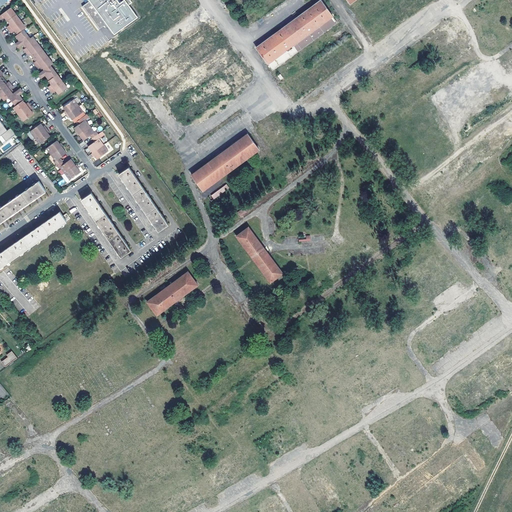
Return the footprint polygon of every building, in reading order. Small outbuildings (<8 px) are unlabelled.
[(137,17),(125,0),(89,0),(82,6),(99,29),(107,24),(114,33),(137,17)] [(319,0),(255,46),(272,68),(333,23),(329,17),(332,15),(319,0)] [(26,28),(11,8),(0,15),(0,17),(1,20),(5,17),(10,25),(7,27),(11,33),(15,31),(17,34),(16,36),(19,41),(15,44),(18,47),(24,43),(27,47),(23,49),(28,55),(31,53),(37,60),(33,62),(38,68),(41,66),(44,70),(38,74),(41,78),(45,75),(49,80),(48,80),(51,84),(48,87),(52,93),(56,90),(58,94),(67,88),(50,65),(53,64),(32,36),(30,38),(24,30),(26,28)] [(7,83),(5,85),(0,77),(2,76),(3,75),(0,70),(0,95),(4,101),(9,98),(15,106),(13,108),(24,122),(33,114),(30,111),(32,109),(28,103),(26,104),(23,101),(19,95),(23,92),(21,89),(15,93),(13,95),(10,91),(12,89),(13,88),(9,82),(7,83)] [(67,115),(79,106),(74,100),(63,108),(66,111),(65,113),(67,115)] [(79,106),(67,115),(69,118),(70,117),(73,121),(84,113),(79,106)] [(79,135),(90,127),(86,122),(90,119),(87,115),(73,126),(79,135)] [(0,135),(5,141),(14,134),(10,128),(6,130),(0,121),(0,135)] [(30,133),(35,139),(47,129),(45,127),(43,128),(41,124),(30,133)] [(90,137),(92,140),(98,136),(95,132),(94,133),(90,127),(79,135),(84,141),(90,137)] [(47,129),(35,139),(39,145),(50,137),(48,134),(49,133),(47,129)] [(246,134),(190,175),(202,191),(257,150),(246,134)] [(88,147),(92,153),(103,146),(99,139),(100,139),(98,136),(92,140),(94,143),(88,147)] [(50,156),(61,147),(63,146),(61,143),(59,144),(57,141),(46,149),(50,156)] [(108,152),(103,146),(92,153),(91,154),(93,157),(95,156),(97,160),(108,152)] [(56,166),(61,162),(59,159),(66,154),(61,147),(50,156),(55,162),(53,163),(56,166)] [(64,174),(75,166),(70,160),(63,165),(61,162),(56,166),(58,169),(59,168),(64,174)] [(75,166),(64,174),(68,180),(80,172),(77,169),(79,168),(77,165),(75,166)] [(128,168),(118,175),(157,232),(168,225),(165,221),(147,195),(132,173),(128,168)] [(38,183),(0,208),(0,223),(19,210),(40,195),(44,192),(38,183)] [(214,199),(230,189),(227,184),(211,195),(214,199)] [(91,194),(81,201),(120,258),(130,251),(123,241),(110,222),(95,200),(91,194)] [(243,208),(237,213),(241,217),(247,212),(243,208)] [(0,268),(65,223),(65,222),(61,218),(58,213),(54,216),(41,225),(16,243),(0,253),(0,268)] [(282,274),(251,232),(240,240),(271,282),(282,274)] [(198,283),(190,271),(151,300),(160,312),(198,283)] [(10,351),(1,358),(2,359),(0,360),(0,363),(2,366),(14,357),(10,351)]
